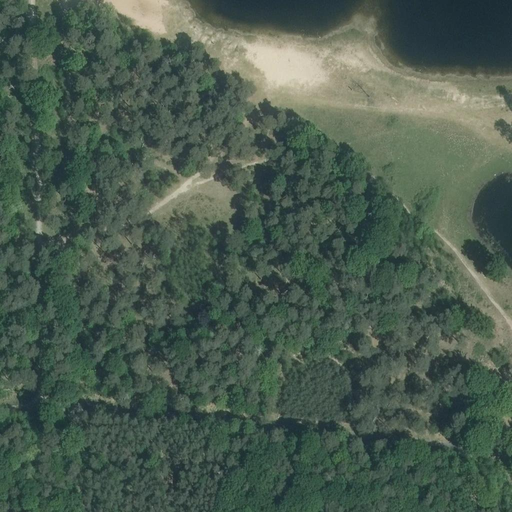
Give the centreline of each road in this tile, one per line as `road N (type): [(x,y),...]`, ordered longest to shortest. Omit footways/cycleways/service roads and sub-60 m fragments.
road 1 (track): [(45,408),(28,0)]
road 2 (track): [(294,104),(240,60),(177,37),(146,60),(119,113),(65,122)]
road 3 (track): [(70,236),(61,0)]
